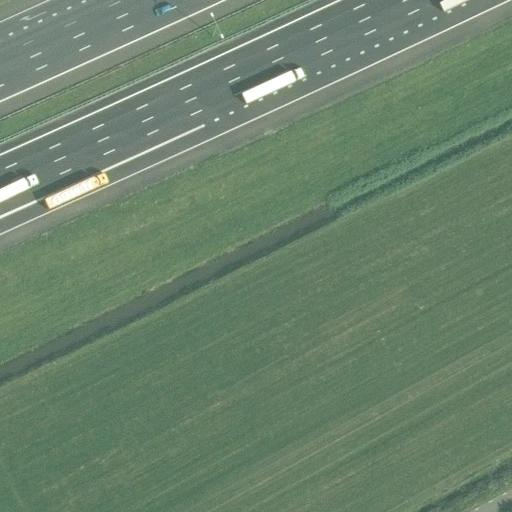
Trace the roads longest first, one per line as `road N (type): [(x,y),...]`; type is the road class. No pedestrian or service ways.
road 1 (motorway): [(180,106),(406,0)]
road 2 (motorway): [(0,228),(68,196),(180,106)]
road 3 (motorway): [(0,187),(180,106)]
road 4 (motorway): [(158,0),(0,71)]
